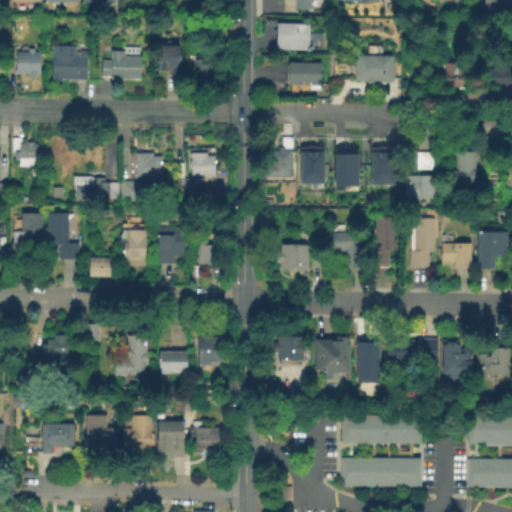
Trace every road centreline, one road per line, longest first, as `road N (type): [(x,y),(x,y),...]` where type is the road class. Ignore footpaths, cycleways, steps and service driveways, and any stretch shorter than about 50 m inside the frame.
road 1 (residential): [(511,304),(0,298)]
road 2 (tertiary): [(241,18),(242,449)]
road 3 (residential): [(511,128),(388,111),(240,110)]
road 4 (residential): [(240,110),(0,107)]
road 5 (residential): [(241,493),(24,491)]
